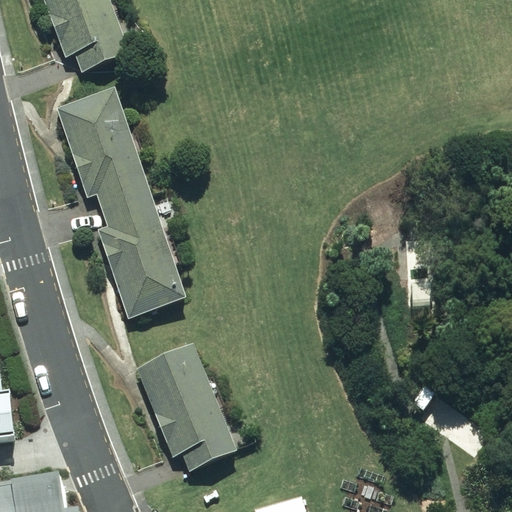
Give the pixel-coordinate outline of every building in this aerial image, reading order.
[(125,61),(102,0),(38,0),(61,62),(71,58),(79,78),(125,61)] [(104,231),(95,234),(128,322),(186,300),(111,96),(56,116),(89,204),(93,202),(104,231)] [(229,462),(189,354),(139,372),(179,480),(229,462)] [(0,511),(62,511),(61,497),(28,499),(0,375),(0,511)] [(302,511),(301,502),(257,511),(302,511)]
